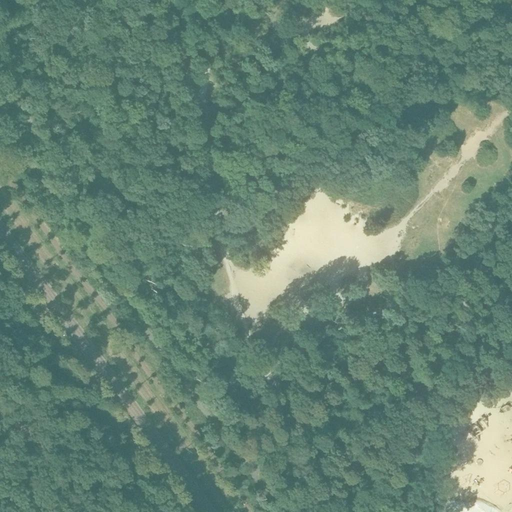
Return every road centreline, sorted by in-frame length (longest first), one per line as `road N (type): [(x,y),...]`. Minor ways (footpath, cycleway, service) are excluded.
road 1 (unknown): [(511,195),(452,260),(254,373),(220,336),(178,311),(84,158),(0,57)]
road 2 (tertiary): [(208,511),(0,229)]
